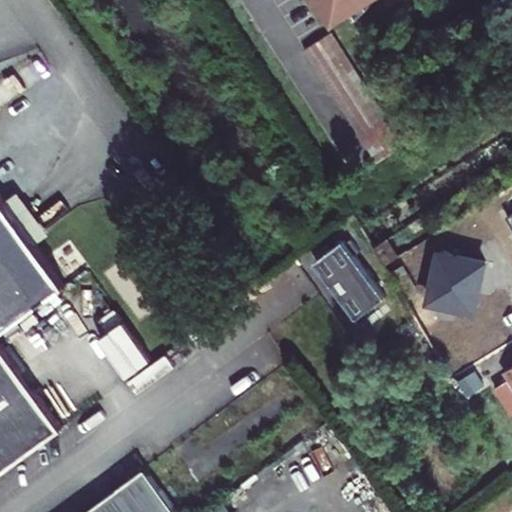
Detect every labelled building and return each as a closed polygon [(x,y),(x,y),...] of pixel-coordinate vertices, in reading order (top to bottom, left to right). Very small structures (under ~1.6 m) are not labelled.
[(324,0),(337,19),(366,0),(324,0)] [(306,48),(328,83),(335,95),(378,161),(405,144),(333,30),(306,48)] [(0,329),(66,282),(0,191),(0,329)] [(397,256),(386,238),(374,246),(385,264),(397,256)] [(345,241),(316,261),(356,318),(385,298),(345,241)] [(392,277),(403,271),(400,267),(390,272),(392,277)] [(417,295),(403,271),(392,277),(407,301),(417,295)] [(0,332),(68,283),(66,282),(0,329),(0,471),(63,425),(0,338),(0,332)] [(106,332),(129,374),(155,360),(131,318),(106,332)] [(511,371),(504,376),(510,384),(497,393),(511,415),(511,371)] [(178,511),(147,468),(85,511),(178,511)]
